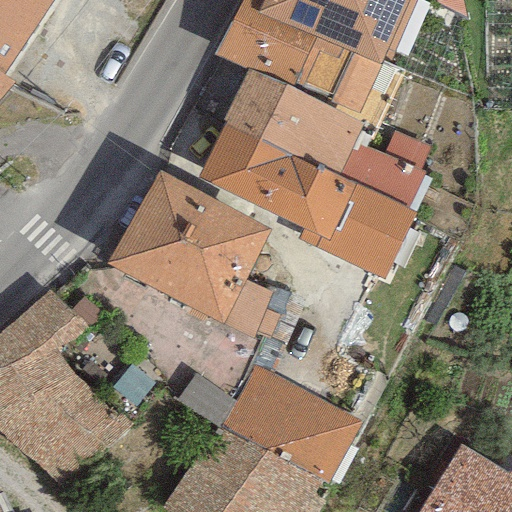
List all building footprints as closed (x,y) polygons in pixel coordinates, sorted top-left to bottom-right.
[(0,0),(0,134),(92,0),(0,0)] [(192,182),(138,293),(277,355),(305,311),(270,289),(306,226),(352,248),(382,195),(365,181),(396,130),(379,120),(407,66),(444,26),(473,40),(491,0),(293,0),(239,96),(262,112),(228,196),(192,182)] [(0,391),(0,424),(75,500),(142,434),(89,381),(125,346),(85,307),(0,391)] [(287,379),(202,511),(331,511),(379,437),(287,379)] [(511,511),(511,470),(460,443),(423,511),(511,511)] [(0,511),(20,511),(2,471),(0,472),(0,511)]
